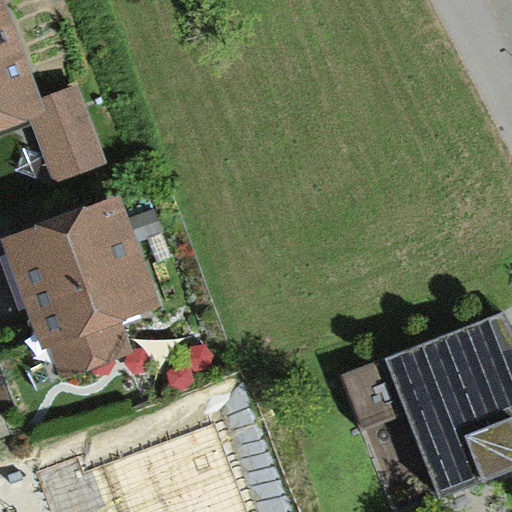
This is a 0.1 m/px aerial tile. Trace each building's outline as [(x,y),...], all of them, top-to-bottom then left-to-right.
[(4,0),(0,0),(0,122),(21,115),(46,185),(102,165),(73,83),(38,95),(4,0)] [(115,184),(1,228),(58,378),(130,351),(117,319),(160,302),(115,184)] [(511,326),(503,311),(341,377),(360,427),(407,410),(441,498),(511,470),(511,326)] [(0,366),(0,411),(15,406),(0,366)] [(82,454),(39,470),(54,511),(253,511),(218,418),(87,467),(82,454)]
